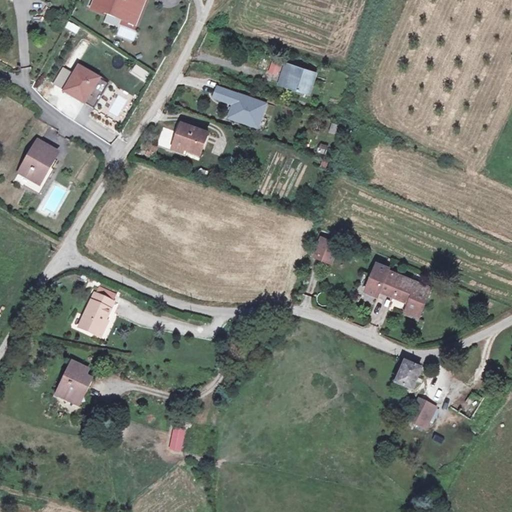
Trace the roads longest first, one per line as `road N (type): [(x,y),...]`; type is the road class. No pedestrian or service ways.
road 1 (unclassified): [(511,320),(431,355),(407,352),(303,312),(190,308),(65,253)]
road 2 (unclassified): [(204,13),(117,158)]
road 3 (residential): [(22,80),(49,113),(117,158)]
road 4 (unclassified): [(65,253),(0,356)]
